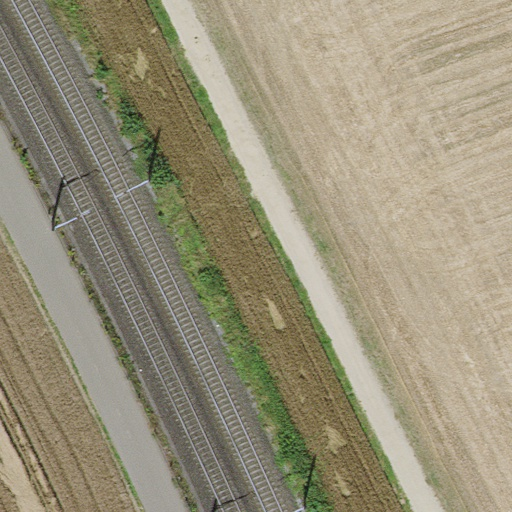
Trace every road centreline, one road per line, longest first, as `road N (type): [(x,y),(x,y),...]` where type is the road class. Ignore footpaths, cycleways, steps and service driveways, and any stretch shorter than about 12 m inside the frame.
road 1 (track): [(430,511),(174,0)]
road 2 (unclassified): [(0,172),(167,511)]
